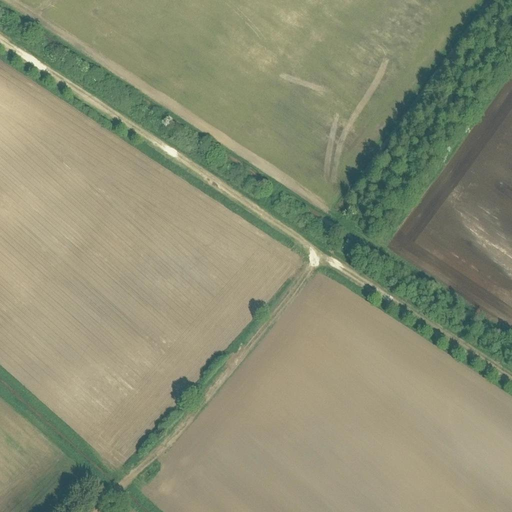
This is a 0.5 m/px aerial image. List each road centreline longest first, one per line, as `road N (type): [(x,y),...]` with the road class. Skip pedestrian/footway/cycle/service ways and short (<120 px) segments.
road 1 (track): [(511,382),(0,42)]
road 2 (track): [(318,253),(97,511)]
